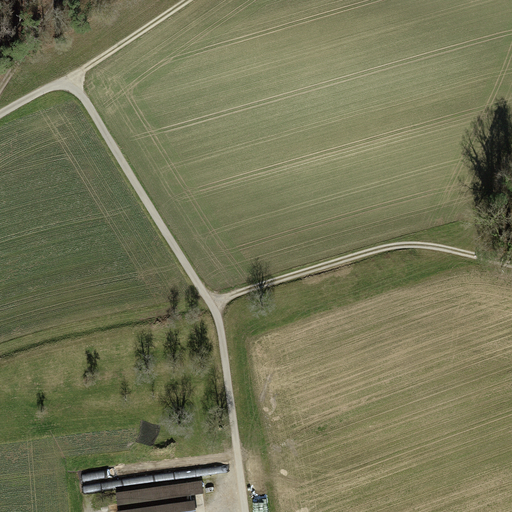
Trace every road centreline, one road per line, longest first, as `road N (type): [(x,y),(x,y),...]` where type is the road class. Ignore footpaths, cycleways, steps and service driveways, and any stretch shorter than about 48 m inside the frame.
road 1 (unclassified): [(246,511),(213,306),(75,83),(63,81),(0,113)]
road 2 (track): [(213,306),(393,246),(511,263)]
road 3 (track): [(75,83),(81,70),(187,0)]
